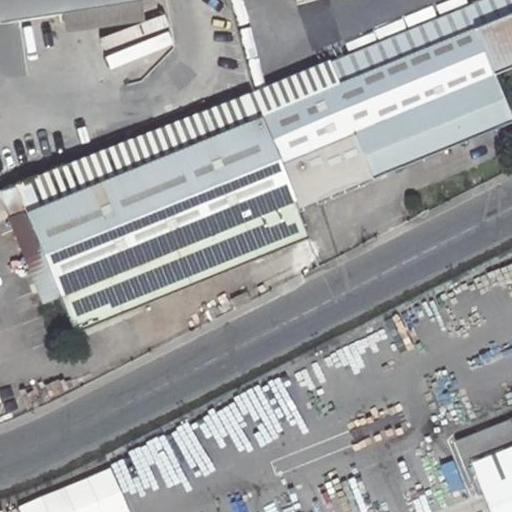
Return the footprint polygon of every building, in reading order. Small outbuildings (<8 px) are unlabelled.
[(0,0),(0,22),(144,1),(143,0),(0,0)] [(299,214),(511,128),(511,108),(501,79),(511,74),(511,0),(486,0),(350,54),(358,76),(259,116),(299,214)] [(259,116),(358,76),(350,54),(253,92),(250,93),(259,116)] [(62,296),(77,335),(310,242),(299,214),(259,116),(250,93),(17,186),(28,213),(51,269),(36,275),(47,303),(62,296)] [(28,213),(13,219),(36,275),(51,269),(28,213)] [(230,298),(234,307),(250,299),(245,290),(230,298)] [(490,511),(511,511),(511,441),(469,457),(490,511)] [(21,506),(23,511),(132,511),(116,469),(21,506)]
